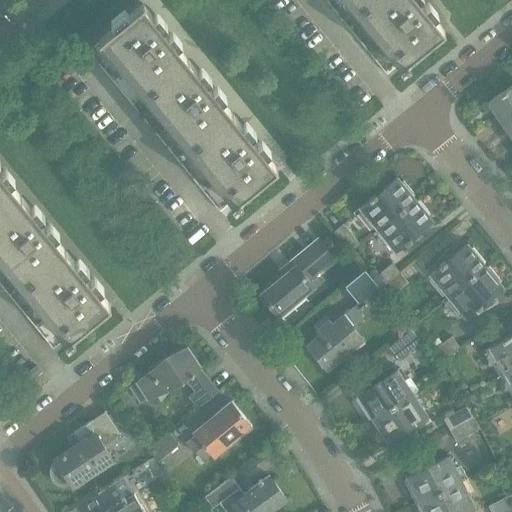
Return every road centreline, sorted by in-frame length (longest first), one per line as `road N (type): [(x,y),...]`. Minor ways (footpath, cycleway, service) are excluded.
road 1 (residential): [(200,295),(419,117)]
road 2 (residential): [(358,511),(287,403),(200,295)]
road 3 (residential): [(0,457),(200,295)]
road 4 (residential): [(511,230),(419,117)]
road 5 (residential): [(419,117),(511,37)]
